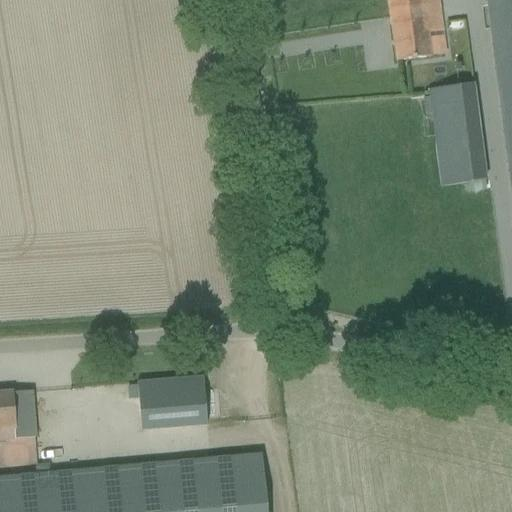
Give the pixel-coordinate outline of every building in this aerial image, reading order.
[(388,0),(396,63),(430,58),(427,33),(442,31),(438,0),(388,0)] [(511,0),(486,0),(511,201),(511,0)] [(485,182),(473,86),(429,91),(440,188),(464,185),(465,195),(486,192),(485,182)] [(202,378),(136,383),(140,433),(206,428),(202,378)] [(32,392),(0,394),(0,441),(35,439),(33,412),(32,392)] [(265,511),(260,454),(0,477),(0,511),(265,511)]
